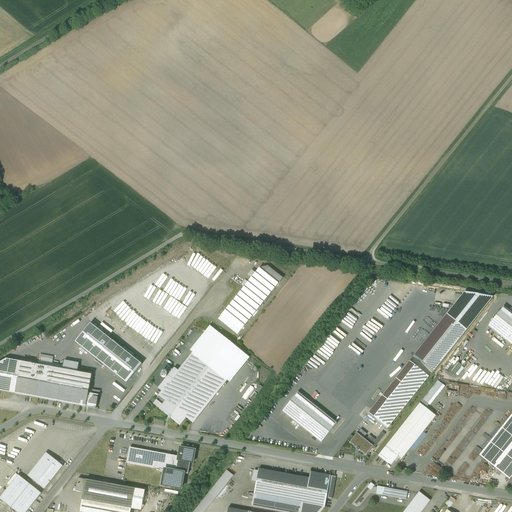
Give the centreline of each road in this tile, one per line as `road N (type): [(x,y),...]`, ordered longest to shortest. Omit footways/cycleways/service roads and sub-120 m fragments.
road 1 (residential): [(367,260),(189,233),(0,345)]
road 2 (residential): [(365,469),(109,423)]
road 3 (residential): [(511,76),(367,260)]
road 4 (residential): [(109,423),(219,288)]
road 5 (residential): [(511,496),(365,469)]
road 6 (residential): [(511,283),(367,260)]
road 7 (unclassified): [(0,66),(108,0)]
